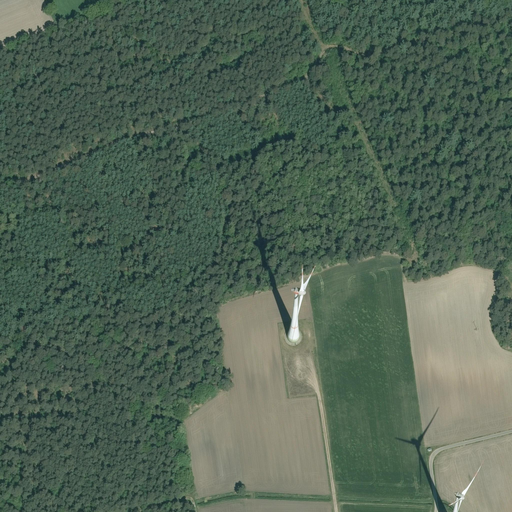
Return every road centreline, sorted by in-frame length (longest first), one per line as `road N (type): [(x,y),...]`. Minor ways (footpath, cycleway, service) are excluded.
road 1 (track): [(0,189),(188,121),(207,136),(217,225),(164,311),(162,402),(148,453),(156,505)]
road 2 (track): [(298,345),(315,370),(337,511)]
road 3 (track): [(511,428),(428,454),(433,511)]
